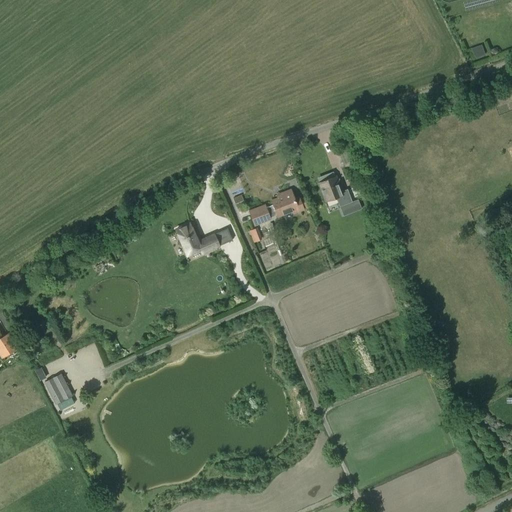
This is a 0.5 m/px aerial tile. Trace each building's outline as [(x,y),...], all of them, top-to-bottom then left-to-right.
[(484,53),(481,44),(471,48),(475,56),(484,53)] [(357,200),(352,202),(347,188),(341,191),(336,176),(335,176),(333,171),(318,177),(319,182),(326,201),(336,197),(343,215),(361,209),(357,200)] [(265,204),(249,210),(255,225),(270,219),(268,214),(276,211),(277,216),(292,210),(293,213),(304,209),(303,207),(307,206),(303,196),(299,197),(299,196),(294,198),(291,189),(280,193),(281,194),(280,194),(279,197),(271,200),(273,205),(266,207),(265,204)] [(189,223),(175,230),(187,255),(199,249),(201,254),(218,246),(213,235),(197,242),(189,223)] [(0,353),(2,356),(15,348),(7,334),(0,338),(0,353)] [(16,361),(24,358),(22,353),(14,356),(16,361)] [(55,404),(72,395),(61,373),(43,382),(55,404)]
